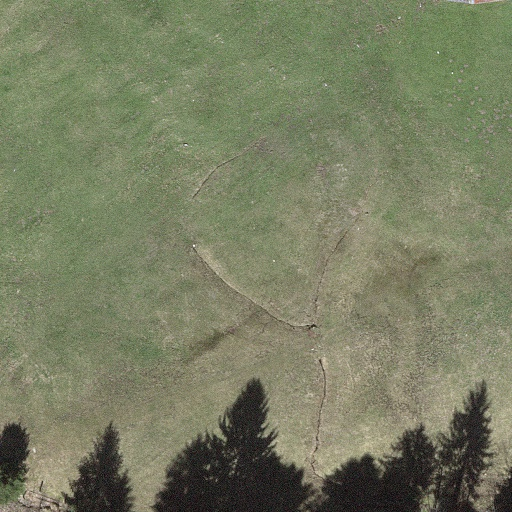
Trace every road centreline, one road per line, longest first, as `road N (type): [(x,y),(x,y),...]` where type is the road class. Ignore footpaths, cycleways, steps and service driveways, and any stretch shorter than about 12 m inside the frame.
road 1 (track): [(511,457),(0,478)]
road 2 (track): [(501,457),(501,0)]
